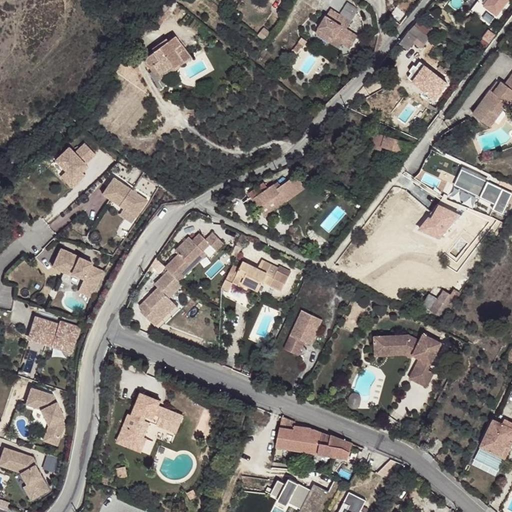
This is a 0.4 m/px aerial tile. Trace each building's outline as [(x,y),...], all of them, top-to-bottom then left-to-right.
[(511,0),(490,0),(488,4),(501,14),(511,0)] [(340,15),(352,22),(360,10),(348,3),(340,15)] [(401,24),(408,15),(398,7),(394,11),(390,16),(401,24)] [(331,9),(319,28),(334,38),(331,43),(339,48),(342,43),(350,49),(358,36),(347,29),(352,22),(340,15),(331,9)] [(399,44),(408,51),(414,42),(421,49),(430,39),(414,25),(399,44)] [(316,33),(331,43),(334,38),(319,28),(316,33)] [(266,40),(270,34),(264,29),(259,35),(266,40)] [(171,65),(174,69),(190,57),(175,36),(147,57),(146,58),(146,60),(146,61),(146,62),(148,65),(151,62),(160,74),(171,65)] [(298,53),(304,46),(299,42),(294,49),(298,53)] [(148,65),(159,81),(174,70),(174,69),(171,65),(160,74),(151,62),(148,65)] [(511,75),(506,84),(502,82),(494,93),(491,90),(473,114),(491,127),(511,98),(511,75)] [(494,93),(501,83),(498,81),(491,90),(494,93)] [(380,132),(376,143),(384,146),(388,135),(380,132)] [(388,135),(384,146),(405,153),(409,142),(388,135)] [(58,159),(69,170),(80,181),(88,174),(85,171),(82,168),(88,163),(98,153),(88,142),(77,151),(72,146),(58,159)] [(455,173),(427,160),(422,170),(450,183),(455,173)] [(88,163),(82,168),(85,171),(91,166),(88,163)] [(69,170),(63,175),(74,186),(80,181),(69,170)] [(511,196),(511,194),(462,170),(455,186),(495,206),(493,211),(503,216),(511,196)] [(290,199),(309,185),(300,173),(284,184),(282,180),(278,183),(277,182),(270,187),(267,182),(252,193),(254,196),(246,201),(254,212),(262,205),(262,206),(284,191),(290,199)] [(116,176),(105,192),(138,216),(150,199),(116,176)] [(262,206),(269,214),(290,199),(284,191),(262,206)] [(461,216),(438,204),(432,214),(434,216),(432,219),(430,217),(420,229),(440,238),(461,216)] [(191,265),(204,250),(210,243),(217,250),(224,242),(213,232),(206,239),(199,233),(193,241),(188,237),(176,252),(180,256),(167,269),(170,272),(182,283),(195,268),(191,265)] [(90,260),(63,248),(55,267),(73,275),(74,273),(86,278),(82,288),(96,294),(106,271),(93,265),(89,263),(90,260)] [(207,254),(204,250),(191,265),(195,268),(207,254)] [(240,270),(233,284),(248,291),(250,287),(259,292),(264,284),(283,293),(289,279),(278,273),(279,270),(263,261),(259,269),(244,261),(240,270)] [(226,280),(228,281),(235,267),(232,266),(226,280)] [(278,273),(289,279),(293,271),(282,266),(279,270),(278,273)] [(235,267),(228,281),(233,284),(240,270),(235,267)] [(182,283),(170,272),(157,287),(161,290),(153,299),(149,304),(143,310),(147,313),(145,315),(156,325),(176,303),(172,300),(185,286),(182,283)] [(96,294),(82,288),(81,290),(95,297),(96,294)] [(461,293),(454,289),(451,295),(444,291),(439,298),(429,293),(422,304),(444,318),(461,293)] [(145,300),(149,304),(153,299),(150,296),(145,300)] [(180,306),(176,303),(156,325),(160,328),(180,306)] [(290,335),(304,342),(311,326),(318,330),(323,320),(302,310),(290,335)] [(38,317),(31,337),(53,345),(55,341),(73,348),(80,328),(61,321),(60,325),(38,317)] [(311,326),(304,342),(305,342),(311,345),(318,330),(311,326)] [(411,335),(392,336),(393,350),(407,349),(416,353),(423,356),(422,359),(412,379),(429,387),(436,372),(430,369),(444,343),(425,334),(422,340),(411,335)] [(290,335),(284,349),(298,356),(305,342),(304,342),(290,335)] [(393,350),(392,336),(375,337),(376,357),(406,355),(413,358),(414,355),(422,359),(423,356),(416,353),(407,349),(393,350)] [(55,341),(53,345),(72,351),(73,348),(55,341)] [(32,386),(27,403),(42,408),(49,424),(46,434),(61,440),(66,424),(63,418),(65,417),(54,394),(32,386)] [(119,443),(134,449),(140,436),(146,438),(154,417),(160,420),(158,425),(178,433),(185,416),(165,408),(164,411),(159,409),(160,406),(162,401),(143,393),(134,415),(131,414),(119,443)] [(297,422),(284,417),(277,447),(335,458),(338,457),(349,460),(351,453),(355,445),(334,436),(333,437),(312,428),(306,427),(297,426),(297,422)] [(495,418),(475,463),(503,476),(511,455),(511,421),(510,420),(508,423),(495,418)] [(46,434),(44,439),(59,444),(61,440),(46,434)] [(140,436),(134,449),(144,452),(149,439),(146,438),(140,436)] [(5,446),(0,458),(0,463),(20,471),(29,484),(32,488),(36,486),(41,494),(52,487),(36,464),(32,458),(27,456),(28,454),(5,446)] [(28,454),(27,456),(32,458),(36,464),(37,463),(33,456),(28,454)] [(403,465),(393,460),(381,476),(394,483),(403,465)] [(312,490),(291,479),(287,485),(280,481),(272,494),(302,509),(300,511),(319,511),(330,493),(315,485),(312,490)] [(32,488),(29,484),(25,486),(34,499),(41,494),(36,486),(32,488)] [(367,501),(351,492),(345,503),(351,506),(347,511),(363,511),(362,511),(364,508),(367,501)] [(0,503),(9,506),(11,501),(0,498),(0,503)] [(347,511),(351,506),(345,503),(340,511),(347,511)]
